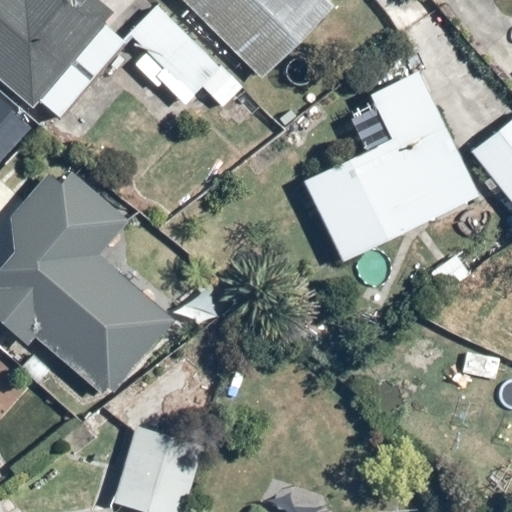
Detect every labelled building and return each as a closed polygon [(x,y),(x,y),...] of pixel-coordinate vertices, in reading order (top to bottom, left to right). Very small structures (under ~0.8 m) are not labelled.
[(0,0),(0,73),(59,123),(131,36),(161,62),(152,73),(184,101),(194,89),(218,109),(242,80),(147,0),(146,0),(129,22),(102,0),(0,0)] [(176,0),(256,78),(326,7),(318,0),(176,0)] [(476,196),(415,72),(371,94),(393,138),(305,181),(345,261),(476,196)] [(0,157),(29,126),(0,100),(0,157)] [(511,111),(467,145),(511,204),(511,111)] [(14,246),(0,262),(0,320),(23,340),(31,331),(106,397),(175,317),(98,251),(125,219),(57,161),(13,212),(14,246)] [(136,430),(120,503),(157,511),(180,511),(196,444),(136,430)] [(494,511),(491,507),(484,511),(468,511),(462,503),(449,511),(494,511)]
